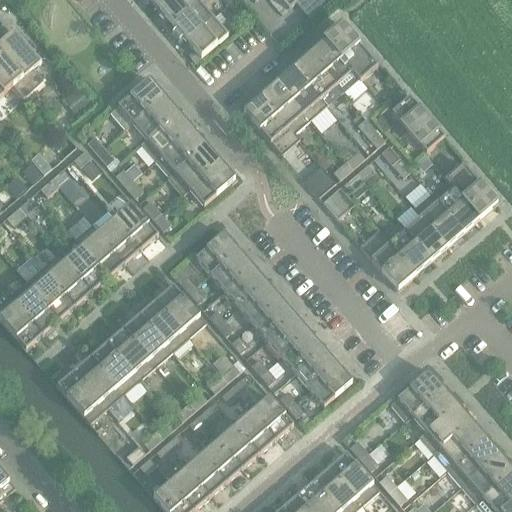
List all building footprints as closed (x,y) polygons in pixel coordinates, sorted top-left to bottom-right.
[(158,13),(173,0),(140,0),(138,2),(142,7),(148,2),(158,13)] [(166,35),(199,6),(193,0),(173,0),(158,13),(168,25),(162,30),(166,35)] [(277,0),(289,13),(295,7),(309,23),(336,0),(277,0)] [(243,12),(236,3),(229,9),(237,17),(243,12)] [(186,46),(213,23),(199,6),(166,35),(170,39),(176,34),(186,46)] [(195,68),(228,40),(213,23),(186,46),(196,58),(190,63),(195,68)] [(378,70),(343,30),(326,45),(361,85),(378,70)] [(33,73),(41,66),(14,34),(0,46),(0,75),(13,90),(23,103),(43,85),(33,73)] [(326,45),(310,59),(336,90),(343,97),(358,84),(360,86),(361,85),(326,45)] [(336,90),(310,59),(293,73),(326,111),(327,110),(321,103),(336,90)] [(326,111),(293,73),(277,87),(310,125),(326,111)] [(0,101),(13,90),(0,75),(0,101)] [(149,84),(110,117),(125,134),(132,128),(164,101),(149,84)] [(310,125),(277,87),(260,101),(298,145),(299,144),(295,138),(310,125)] [(147,144),(178,118),(164,101),(132,128),(147,144)] [(298,145),(260,101),(243,116),(281,160),(298,145)] [(444,142),(409,102),(391,117),(426,157),(444,142)] [(147,144),(141,150),(155,166),(192,134),(178,118),(147,144)] [(375,134),(365,123),(357,130),(367,141),(375,134)] [(192,134),(155,166),(168,181),(166,182),(167,183),(206,150),(192,134)] [(385,146),(375,134),(367,141),(377,153),(385,146)] [(104,152),(95,141),(87,148),(97,159),(104,152)] [(64,162),(76,152),(69,144),(59,152),(59,156),(64,162)] [(182,200),(220,167),(206,150),(167,183),(182,200)] [(399,163),(389,150),(381,157),(392,170),(399,163)] [(114,164),(104,152),(97,159),(106,171),(114,164)] [(80,173),(92,163),(85,155),(73,165),(80,173)] [(352,174),(365,163),(358,155),(345,166),(352,174)] [(410,176),(399,163),(392,170),(402,182),(410,176)] [(101,177),(91,165),(82,173),(92,185),(101,177)] [(339,185),(352,174),(345,166),(333,177),(339,185)] [(204,211),(235,184),(220,167),(182,200),(182,201),(190,195),(204,211)] [(42,180),(32,168),(22,176),(32,188),(42,180)] [(50,173),(46,168),(41,168),(38,171),(44,179),(50,173)] [(363,187),(375,176),(368,168),(356,179),(363,187)] [(497,209),(463,169),(463,168),(445,183),(480,223),(497,209)] [(336,188),(321,171),(304,186),(318,203),(336,188)] [(81,195),(63,174),(51,184),(58,192),(70,205),(81,195)] [(133,185),(123,174),(115,181),(125,192),(133,185)] [(350,197),(363,187),(356,179),(343,190),(350,197)] [(27,192),(17,181),(6,190),(16,201),(27,192)] [(480,223),(445,183),(444,184),(446,186),(431,199),(464,237),(480,223)] [(47,201),(58,192),(51,184),(40,194),(47,201)] [(142,196),(133,185),(125,192),(135,203),(142,196)] [(354,210),(340,193),(322,208),(337,224),(354,210)] [(464,237),(431,199),(414,213),(447,252),(464,237)] [(44,218),(30,202),(18,212),(25,220),(26,219),(34,227),(44,218)] [(161,218),(150,205),(142,212),(152,224),(161,218)] [(158,240),(131,208),(114,223),(141,254),(158,240)] [(13,231),(25,220),(18,212),(6,223),(13,231)] [(447,252),(414,213),(413,214),(419,221),(405,234),(399,226),(398,227),(431,266),(447,252)] [(141,254),(114,223),(107,216),(91,230),(124,269),(141,254)] [(171,229),(161,218),(152,224),(163,236),(171,229)] [(431,266),(398,227),(383,240),(378,235),(377,236),(415,280),(431,266)] [(124,269),(91,230),(75,244),(81,251),(108,283),(124,269)] [(415,280),(377,236),(359,251),(397,295),(415,280)] [(210,280),(238,256),(223,238),(195,263),(210,280)] [(108,283),(81,251),(66,265),(60,257),(59,258),(92,297),(108,283)] [(224,296),(252,272),(238,256),(210,280),(224,296)] [(92,297),(59,258),(42,273),(75,311),(92,297)] [(238,313),(266,288),(252,272),(224,296),(238,313)] [(75,311),(42,273),(26,287),(59,325),(75,311)] [(196,292),(188,282),(180,289),(188,299),(196,292)] [(59,325),(26,287),(10,301),(43,339),(59,325)] [(252,329),(281,305),(266,288),(238,313),(252,329)] [(206,328),(173,290),(156,305),(189,343),(206,328)] [(205,302),(196,292),(188,299),(197,308),(205,302)] [(43,339),(10,301),(0,309),(0,324),(26,354),(43,339)] [(189,343),(156,305),(139,319),(173,357),(189,343)] [(266,345),(295,321),(281,305),(252,329),(266,345)] [(224,325),(216,315),(208,322),(217,331),(224,325)] [(173,357),(139,319),(123,333),(156,371),(173,357)] [(280,361),(309,337),(295,321),(266,345),(280,361)] [(233,334),(224,325),(217,331),(225,341),(233,334)] [(156,371),(123,333),(107,347),(140,386),(156,371)] [(295,378),(323,354),(309,337),(280,361),(295,378)] [(247,351),(239,341),(231,348),(239,358),(247,351)] [(140,386),(107,347),(90,361),(123,400),(140,386)] [(309,394),(337,370),(323,354),(295,378),(309,394)] [(240,377),(233,369),(232,369),(223,359),(212,368),(221,379),(220,380),(227,387),(240,377)] [(123,400),(90,361),(74,375),(107,414),(123,400)] [(267,373),(258,364),(250,370),(259,380),(267,373)] [(324,411),(352,387),(337,370),(309,394),(324,411)] [(275,383),(267,373),(259,380),(267,390),(275,383)] [(107,414),(74,375),(57,390),(90,429),(107,414)] [(404,427),(443,394),(428,376),(389,409),(404,427)] [(214,398),(227,387),(220,380),(208,390),(214,398)] [(238,400),(248,391),(241,384),(231,392),(238,400)] [(228,408),(238,400),(231,392),(221,400),(228,408)] [(426,437),(457,410),(443,394),(404,427),(412,420),(426,437)] [(295,406),(286,396),(278,403),(287,413),(295,406)] [(194,416),(207,405),(200,397),(187,408),(194,416)] [(293,429),(269,401),(252,416),(276,444),(293,429)] [(303,416),(295,406),(287,413),(295,423),(303,416)] [(182,426),(194,416),(187,408),(175,419),(182,426)] [(440,453),(471,426),(457,410),(426,437),(440,453)] [(205,428),(215,420),(208,412),(198,420),(205,428)] [(276,444),(252,416),(235,430),(260,458),(276,444)] [(195,437),(205,428),(198,420),(188,429),(195,437)] [(162,444),(174,433),(167,425),(155,436),(162,444)] [(432,460),(447,476),(485,443),(471,426),(440,453),(432,460)] [(260,458),(235,430),(219,444),(243,473),(260,458)] [(149,455),(162,444),(155,436),(142,447),(149,455)] [(172,456),(182,448),(175,440),(165,448),(172,456)] [(485,443),(447,476),(461,492),(499,459),(485,443)] [(243,473),(219,444),(203,458),(227,487),(243,473)] [(367,457),(357,445),(349,452),(360,464),(367,457)] [(162,465),(172,456),(165,448),(156,457),(162,465)] [(132,469),(145,458),(138,450),(126,461),(132,469)] [(378,469),(368,458),(367,457),(360,464),(370,476),(378,469)] [(227,487),(203,458),(186,473),(211,501),(227,487)] [(346,458),(329,472),(362,511),(375,499),(376,499),(379,496),(346,458)] [(461,492),(475,509),(511,476),(511,473),(499,459),(461,492)] [(146,479),(156,470),(149,463),(139,471),(146,479)] [(329,472),(313,487),(334,511),(360,511),(362,511),(329,472)] [(197,511),(211,501),(186,473),(170,487),(191,511),(197,511)] [(0,506),(15,493),(0,475),(0,506)] [(511,476),(475,509),(477,511),(503,511),(511,505),(511,476)] [(397,491),(386,479),(379,486),(389,498),(397,491)] [(191,511),(170,487),(153,501),(162,511),(191,511)] [(334,511),(313,487),(296,501),(306,511),(334,511)] [(407,503),(397,491),(389,498),(399,510),(407,503)] [(306,511),(296,501),(282,511),(306,511)]
